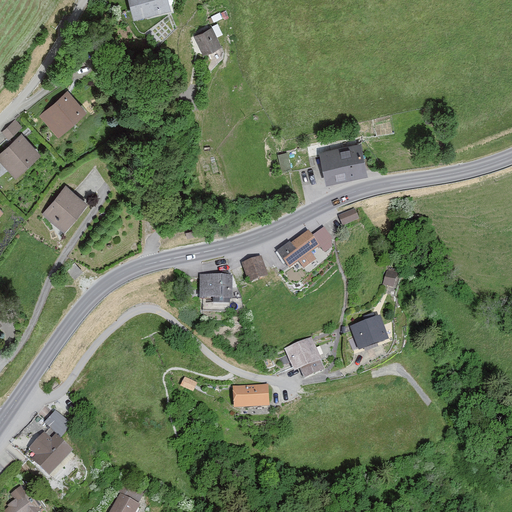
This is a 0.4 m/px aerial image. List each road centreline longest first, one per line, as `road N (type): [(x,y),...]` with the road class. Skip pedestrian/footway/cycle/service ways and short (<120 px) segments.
road 1 (secondary): [(21,393),(85,303),(134,267),(231,246),(352,192),(511,155)]
road 2 (residential): [(21,393),(56,395),(105,334),(145,308),(162,311),(225,365),(294,385)]
road 3 (residential): [(0,118),(87,0)]
